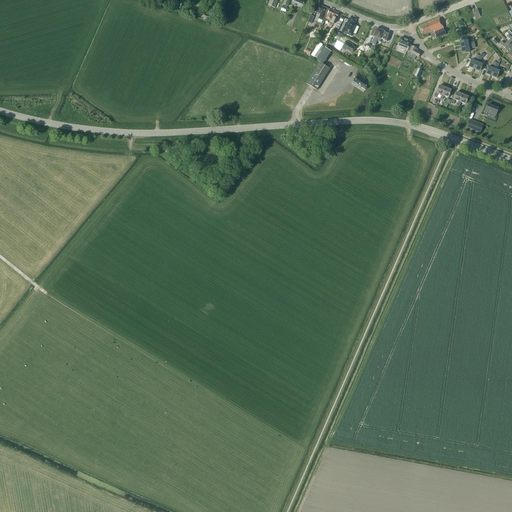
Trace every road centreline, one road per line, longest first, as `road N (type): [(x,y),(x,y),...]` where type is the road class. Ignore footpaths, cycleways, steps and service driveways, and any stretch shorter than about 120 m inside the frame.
road 1 (tertiary): [(419,127),(367,119),(145,133),(0,110)]
road 2 (residential): [(502,94),(437,63),(409,24)]
